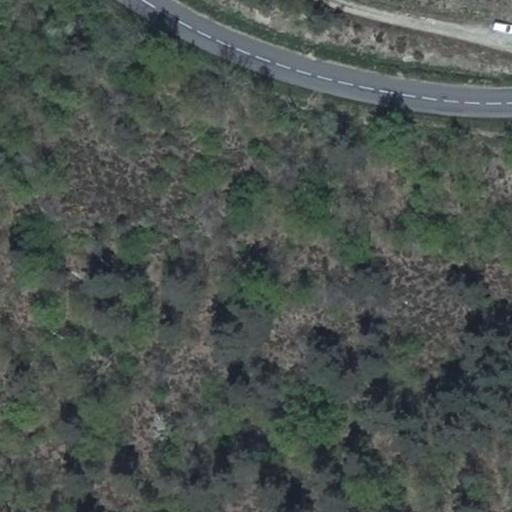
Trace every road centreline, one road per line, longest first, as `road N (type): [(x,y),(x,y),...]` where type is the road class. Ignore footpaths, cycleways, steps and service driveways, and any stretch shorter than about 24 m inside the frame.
road 1 (secondary): [(143,0),(209,38),(296,70),(424,97),(511,102)]
road 2 (track): [(339,0),(511,41)]
